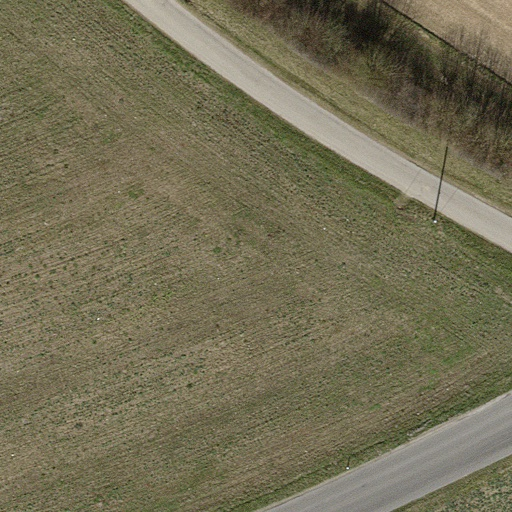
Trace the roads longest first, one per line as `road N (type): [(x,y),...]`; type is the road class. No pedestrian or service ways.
road 1 (track): [(149,0),(287,104),(511,233)]
road 2 (secondary): [(511,419),(314,511)]
